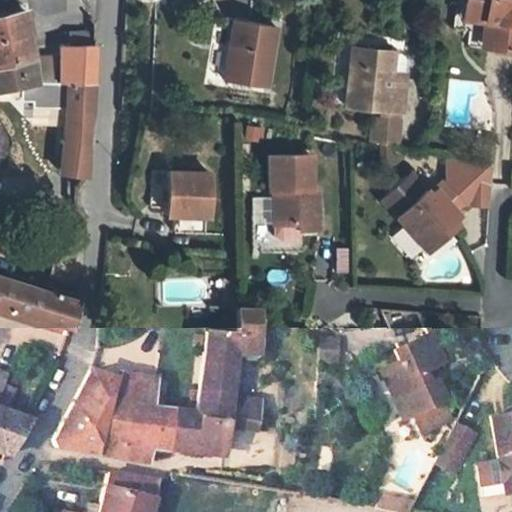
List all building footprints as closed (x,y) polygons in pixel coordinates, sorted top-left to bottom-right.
[(511,50),(511,0),(462,0),(460,31),(477,33),(475,47),(501,49),(511,50)] [(0,56),(25,51),(15,7),(0,10),(0,56)] [(275,24),(234,18),(226,80),(268,86),(275,24)] [(91,80),(92,43),(93,30),(65,28),(65,43),(58,43),(57,68),(64,68),(64,78),(91,80)] [(387,48),(358,44),(349,102),(405,111),(409,83),(393,81),(397,49),(387,48)] [(404,50),(397,49),(393,81),(409,83),(412,63),(404,50)] [(0,84),(32,77),(25,51),(0,56),(0,84)] [(32,77),(0,84),(0,94),(35,87),(32,77)] [(64,78),(60,174),(85,174),(85,126),(91,110),(91,80),(64,78)] [(372,138),(398,141),(401,120),(375,117),(372,138)] [(245,123),(242,139),(261,142),(264,126),(245,123)] [(319,152),(276,149),(275,181),(285,181),(283,218),(304,219),(304,225),(325,226),(327,186),(318,186),(319,152)] [(386,195),(429,245),(460,220),(456,217),(472,203),(490,205),(493,163),(455,157),(452,176),(434,190),(417,170),(386,195)] [(169,164),(167,211),(176,211),(176,228),(207,229),(210,166),(169,164)] [(283,218),(277,218),(277,230),(286,237),(303,237),(304,225),(304,219),(283,218)] [(74,298),(0,274),(0,308),(67,330),(74,298)] [(237,304),(235,331),(257,332),(260,306),(237,304)] [(256,428),(260,398),(229,393),(233,349),(235,331),(202,329),(194,418),(173,415),(169,448),(214,454),(215,448),(224,450),(226,425),(256,428)] [(233,349),(256,351),(257,332),(235,331),(233,349)] [(314,337),(314,364),(338,364),(338,337),(314,337)] [(447,404),(434,369),(447,365),(436,337),(401,351),(405,362),(384,369),(396,402),(406,399),(412,416),(415,415),(443,405),(447,404)] [(53,445),(146,461),(148,449),(169,453),(169,448),(173,415),(153,413),(157,377),(142,376),(131,375),(116,376),(89,368),(50,437),(53,445)] [(0,405),(4,407),(10,385),(0,380),(0,405)] [(412,416),(406,399),(396,402),(402,420),(412,416)] [(422,434),(450,424),(443,405),(415,415),(422,434)] [(498,449),(504,490),(511,488),(511,407),(490,411),(495,450),(498,449)] [(25,419),(0,410),(0,452),(4,454),(25,419)] [(453,472),(475,432),(455,422),(448,436),(434,461),(453,472)] [(96,511),(148,511),(152,497),(103,487),(96,511)] [(395,511),(405,511),(413,499),(380,492),(372,507),(395,511)]
